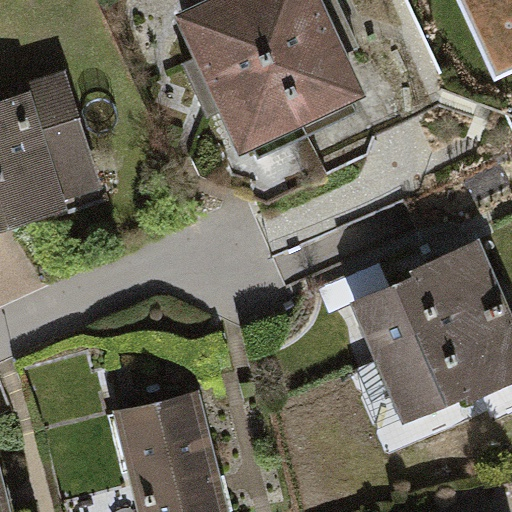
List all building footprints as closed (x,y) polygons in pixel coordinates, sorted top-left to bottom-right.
[(245,143),(301,117),(245,0),(221,0),(185,17),(203,55),(185,63),(198,90),(216,82),(228,108),(245,143)] [(315,0),(245,0),(301,117),(358,90),(342,54),(329,28),(348,19),(338,0),(319,0),(316,1),(315,0)] [(469,0),(447,0),(459,24),(477,16),(469,0)] [(493,50),(511,40),(511,0),(469,0),(477,16),(493,50)] [(360,45),(348,19),(329,28),(342,54),(360,45)] [(216,82),(198,90),(211,116),(228,108),(216,82)] [(65,84),(0,103),(0,225),(56,208),(54,201),(47,178),(90,164),(65,84)] [(47,178),(54,201),(98,187),(90,164),(47,178)] [(368,331),(380,359),(504,305),(477,243),(414,269),(417,276),(394,286),(356,302),(368,331)] [(356,302),(394,286),(381,256),(318,282),(344,341),(368,331),(356,302)] [(511,376),(511,324),(504,305),(380,359),(392,387),(405,416),(443,400),(467,390),(469,395),(511,376)] [(405,416),(392,387),(369,398),(394,454),(455,427),(443,400),(405,416)] [(122,411),(146,511),(220,511),(192,394),(122,411)]
